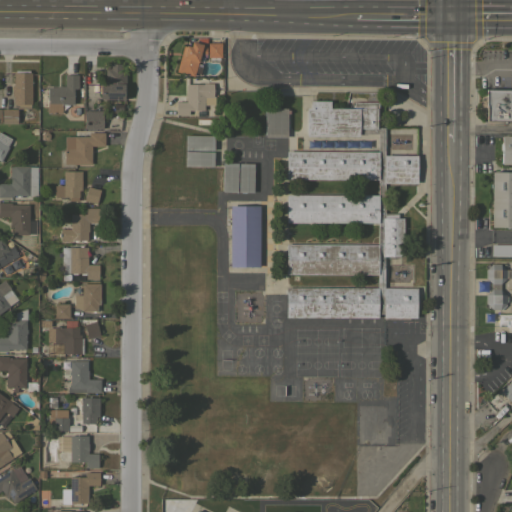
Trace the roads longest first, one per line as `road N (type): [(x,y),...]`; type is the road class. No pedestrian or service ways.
road 1 (residential): [(127,511),(132,148),(148,16)]
road 2 (secondary): [(448,511),(451,140)]
road 3 (secondary): [(0,12),(355,16)]
road 4 (residential): [(146,48),(0,48)]
road 5 (secondary): [(451,140),(453,16)]
